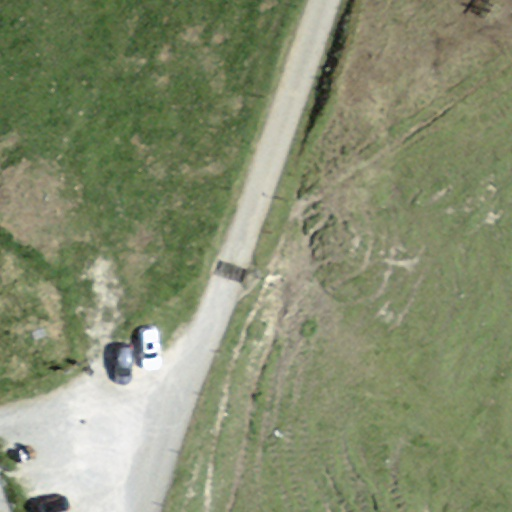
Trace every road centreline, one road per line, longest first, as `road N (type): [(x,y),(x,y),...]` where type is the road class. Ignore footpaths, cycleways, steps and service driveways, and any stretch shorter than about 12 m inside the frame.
road 1 (track): [(223,274),(321,0)]
road 2 (unclassified): [(140,511),(166,419),(223,274)]
road 3 (track): [(0,428),(67,404),(166,419)]
